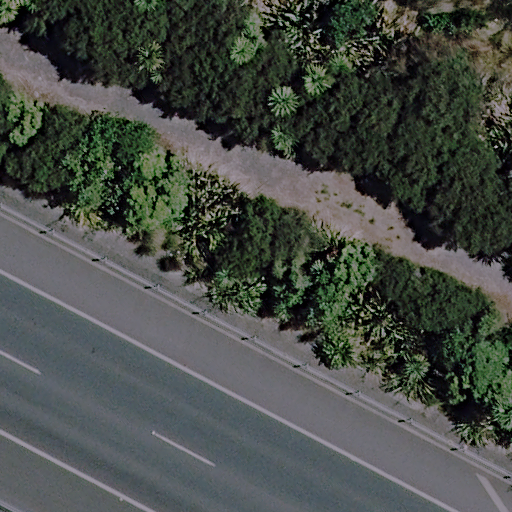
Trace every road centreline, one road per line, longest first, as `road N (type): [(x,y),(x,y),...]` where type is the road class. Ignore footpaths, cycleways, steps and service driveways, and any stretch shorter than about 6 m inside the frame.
road 1 (track): [(511,273),(0,16)]
road 2 (motorway): [(0,339),(327,511)]
